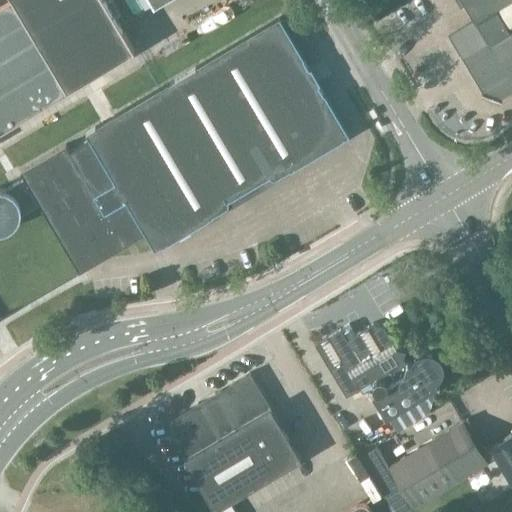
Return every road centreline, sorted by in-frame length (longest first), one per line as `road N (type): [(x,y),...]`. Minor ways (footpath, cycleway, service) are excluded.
road 1 (tertiary): [(0,459),(65,393),(190,350),(259,308)]
road 2 (tertiary): [(259,308),(91,344),(30,377),(0,406)]
road 3 (unclassified): [(443,197),(332,0)]
road 4 (tertiary): [(259,308),(443,197)]
road 5 (tertiary): [(511,309),(443,197)]
